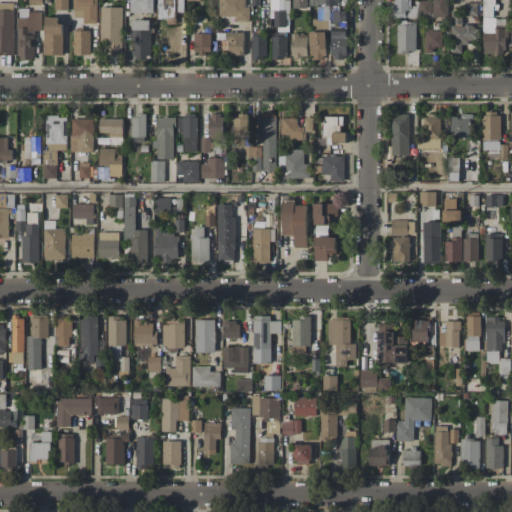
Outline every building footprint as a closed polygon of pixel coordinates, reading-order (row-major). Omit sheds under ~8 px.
[(67,0),(67,9),(54,9),(54,0),(67,0)] [(96,0),(96,23),(82,23),(82,17),(72,17),(72,0),(96,0)] [(153,0),(153,12),(129,12),(129,0),(153,0)] [(175,0),(175,23),(166,23),(166,19),(157,19),(157,0),(175,0)] [(248,21),(234,21),(234,16),(218,16),(218,0),(244,0),(244,7),(248,7),(248,21)] [(288,0),(288,31),(277,31),(277,27),(272,27),(272,18),(269,17),(269,0),(288,0)] [(306,0),(306,8),(291,8),(291,0),(306,0)] [(417,5),(417,17),(404,17),(393,17),(393,0),(409,0),(409,5),(417,5)] [(417,0),(429,0),(429,13),(417,13),(417,0)] [(447,0),(447,16),(431,16),(431,0),(447,0)] [(0,2),(13,2),(13,55),(0,55),(0,2)] [(464,16),(464,2),(476,2),(476,16),(464,16)] [(329,5),(329,31),(325,31),(325,56),(322,56),(322,59),(312,59),(312,55),(308,56),(308,31),(311,31),(311,19),(316,19),(316,5),(329,5)] [(121,6),(121,54),(103,54),(103,44),(100,44),(100,6),(121,6)] [(33,30),(33,55),(31,55),(31,59),(16,59),(16,17),(18,17),(18,8),(27,8),(27,11),(40,11),(40,30),(33,30)] [(346,59),(329,59),(329,20),(331,20),(331,11),(346,11),(346,59)] [(450,24),(450,11),(461,11),(461,24),(450,24)] [(62,54),(43,54),(44,16),(58,16),(57,23),(62,23),(62,54)] [(483,53),(483,37),(482,37),(482,17),(495,17),(495,18),(505,18),(505,28),(507,28),(507,37),(505,37),(505,50),(500,50),(500,53),(483,53)] [(149,19),(149,28),(150,28),(150,58),(131,58),(131,19),(149,19)] [(415,50),(407,50),(407,53),(396,53),(396,24),(405,24),(405,21),(415,21),(415,50)] [(477,40),(467,40),(467,44),(461,44),(461,53),(450,53),(450,26),(463,26),(463,24),(472,24),(472,26),(474,26),(474,28),(477,28),(477,40)] [(441,30),(440,46),(434,46),(434,48),(431,48),(431,52),(424,52),(424,30),(427,30),(427,28),(431,28),(431,30),(441,30)] [(89,54),(73,54),(73,47),(71,47),(71,40),(73,40),(73,30),(89,30),(89,54)] [(242,54),(236,54),(236,55),(227,55),(227,40),(225,40),(225,31),(242,32),(242,54)] [(271,59),(271,36),(273,36),(273,32),(286,32),(286,54),(288,54),(288,63),(279,63),(279,59),(271,59)] [(209,33),(209,51),(205,51),(205,53),(197,53),(197,51),(193,51),(193,33),(209,33)] [(290,56),(290,33),(298,33),(298,37),(306,37),(306,56),(300,56),(300,58),(293,58),(293,56),(290,56)] [(250,59),(250,36),(265,36),(265,55),(262,55),(262,59),(250,59)] [(496,111),(496,115),(499,115),(500,140),(498,140),(498,150),(482,150),(482,140),(481,140),(481,115),(484,115),(484,111),(496,111)] [(260,117),(261,115),(263,114),(265,112),(268,112),(270,112),(272,113),(274,115),(275,117),(275,171),(262,171),(262,141),(260,141),(260,117)] [(145,113),(145,137),(143,137),(143,142),(131,142),(131,137),(130,137),(130,117),(135,117),(135,113),(145,113)] [(195,151),(183,151),(183,137),(182,137),(182,133),(179,133),(179,128),(176,128),(176,117),(184,117),(184,113),(194,113),(194,117),(196,117),(196,136),(195,136),(195,151)] [(207,117),(210,117),(210,113),(222,113),(222,140),(210,140),(210,137),(207,137),(207,117)] [(408,155),(390,155),(390,137),(391,137),(391,114),(407,113),(408,155)] [(246,136),(232,136),(232,117),(237,117),(237,114),(246,114),(246,136)] [(439,116),(439,148),(416,148),(416,138),(423,138),(423,116),(428,116),(428,114),(434,114),(434,116),(439,116)] [(449,116),(460,116),(460,114),(472,114),(472,119),(470,119),(470,145),(447,145),(447,135),(449,135),(449,116)] [(65,150),(47,149),(47,144),(45,144),(45,115),(57,115),(57,117),(66,117),(65,150)] [(342,116),(342,125),(340,125),(340,132),(345,132),(345,142),(331,142),(331,138),(320,138),(320,122),(323,122),(323,116),(342,116)] [(156,141),(156,117),(175,117),(175,127),(173,127),(172,159),(156,158),(156,148),(151,148),(152,141),(156,141)] [(296,117),(296,125),(298,125),(298,127),(302,127),(302,132),(304,132),(304,139),(289,139),(289,134),(280,134),(280,117),(296,117)] [(312,131),(304,131),(304,117),(312,117),(312,131)] [(69,152),(69,135),(71,135),(71,118),(92,118),(92,152),(69,152)] [(122,118),(122,145),(108,145),(108,132),(99,132),(99,118),(122,118)] [(23,158),(23,137),(29,137),(29,136),(40,136),(40,158),(23,158)] [(0,160),(0,137),(6,137),(6,149),(11,149),(11,160),(0,160)] [(209,152),(200,152),(200,138),(209,138),(209,152)] [(224,153),(212,153),(212,143),(224,143),(224,153)] [(498,160),(498,144),(507,144),(507,160),(498,160)] [(251,147),(260,147),(260,171),(251,171),(251,147)] [(114,148),(114,154),(120,155),(120,176),(107,176),(107,179),(96,179),(97,167),(105,167),(105,165),(98,165),(98,148),(114,148)] [(284,177),(284,149),(303,149),(303,163),(308,163),(308,177),(284,177)] [(56,178),(42,178),(42,150),(56,150),(56,178)] [(329,181),(330,174),(320,174),(321,155),(343,155),(343,181),(329,181)] [(459,157),(458,181),(447,181),(447,157),(459,157)] [(223,178),(200,178),(200,164),(206,164),(206,158),(223,158),(223,178)] [(149,160),(163,160),(163,182),(149,182),(149,160)] [(197,182),(182,182),(182,175),(176,175),(176,161),(197,161),(197,182)] [(89,178),(78,178),(78,162),(89,162),(89,178)] [(0,178),(0,165),(14,165),(14,178),(0,178)] [(15,181),(15,168),(30,168),(30,181),(15,181)] [(435,206),(419,206),(419,191),(435,191),(435,206)] [(396,202),(387,202),(387,192),(396,192),(396,202)] [(7,238),(0,238),(0,193),(5,193),(5,194),(13,194),(13,208),(11,208),(11,213),(7,213),(7,238)] [(67,208),(54,208),(54,194),(67,194),(67,208)] [(121,210),(114,210),(114,208),(108,208),(108,195),(121,194),(121,210)] [(469,194),(478,195),(478,206),(469,206),(469,194)] [(485,207),(485,195),(502,195),(502,206),(495,206),(495,207),(485,207)] [(134,229),(146,229),(146,262),(129,262),(129,240),(123,240),(123,197),(134,197),(134,229)] [(170,198),(170,207),(175,207),(175,214),(154,214),(154,198),(170,198)] [(442,221),(442,209),(443,209),(443,198),(455,198),(455,210),(460,210),(460,221),(442,221)] [(306,205),(306,247),(293,247),(293,235),(281,235),(281,201),(294,201),(294,205),(306,205)] [(312,224),(312,203),(337,203),(337,215),(331,215),(331,221),(329,221),(329,225),(312,224)] [(85,225),(85,219),(71,219),(72,204),(92,204),(92,225),(85,225)] [(231,204),(231,217),(234,217),(234,248),(233,248),(233,261),(232,261),(232,264),(223,264),(223,261),(217,261),(216,204),(231,204)] [(37,262),(20,262),(20,235),(25,235),(25,231),(15,231),(15,210),(24,210),(24,224),(37,224),(37,262)] [(214,215),(214,226),(204,226),(204,215),(214,215)] [(183,219),(183,232),(174,232),(174,219),(183,219)] [(64,260),(43,260),(43,220),(54,220),(54,228),(64,228),(64,260)] [(413,221),(413,233),(407,233),(407,235),(391,235),(391,220),(407,220),(407,221),(413,221)] [(439,221),(440,263),(423,264),(422,221),(439,221)] [(461,223),(462,230),(460,230),(461,261),(444,261),(444,241),(451,241),(451,223),(461,223)] [(160,232),(173,232),(173,236),(178,236),(178,243),(177,243),(177,258),(172,258),(172,262),(159,262),(159,257),(154,257),(154,226),(160,226),(160,232)] [(208,238),(208,263),(190,263),(190,241),(189,241),(189,234),(193,234),(193,227),(203,227),(203,238),(208,238)] [(70,235),(81,235),(81,234),(87,234),(87,228),(93,228),(93,258),(70,258),(70,235)] [(252,263),(252,228),(269,228),(269,229),(274,229),(274,242),(269,242),(269,263),(252,263)] [(98,256),(98,232),(118,232),(118,256),(98,256)] [(477,261),(463,261),(463,238),(467,238),(467,233),(477,233),(477,261)] [(484,261),(485,233),(502,234),(501,261),(484,261)] [(314,260),(314,236),(335,236),(335,253),(330,253),(330,255),(326,256),(326,260),(314,260)] [(408,261),(395,261),(395,258),(392,258),(392,237),(408,237),(408,261)] [(24,318),(24,364),(12,364),(12,351),(11,351),(11,314),(19,314),(19,317),(24,318)] [(47,337),(40,337),(40,368),(27,369),(26,336),(31,335),(30,317),(32,317),(32,314),(46,314),(47,337)] [(125,345),(120,345),(120,359),(109,359),(109,345),(107,345),(107,315),(119,315),(119,319),(125,319),(125,345)] [(252,362),(252,318),(253,318),(253,315),(270,315),(270,320),(280,320),(280,332),(270,332),(270,362),(252,362)] [(309,315),(309,345),(304,345),(304,353),(292,353),(292,345),(291,345),(291,319),(299,319),(299,315),(309,315)] [(480,315),(480,335),(478,335),(478,350),(464,350),(464,338),(466,338),(466,315),(480,315)] [(97,354),(93,354),(93,363),(82,363),(82,349),(79,349),(79,318),(84,318),(84,316),(97,316),(97,354)] [(486,361),(485,320),(490,320),(490,316),(499,316),(499,320),(503,320),(503,343),(500,343),(500,350),(498,350),(498,361),(486,361)] [(334,365),(335,344),(327,344),(327,319),(331,319),(336,317),(348,317),(348,320),(349,320),(349,343),(355,343),(355,359),(346,359),(346,365),(334,365)] [(71,318),(71,336),(68,336),(68,345),(54,345),(54,334),(55,334),(55,318),(71,318)] [(133,346),(133,319),(139,319),(139,321),(149,321),(149,323),(152,323),(152,331),(156,331),(156,344),(151,344),(151,346),(133,346)] [(183,348),(176,348),(176,352),(166,352),(166,350),(161,350),(161,324),(167,324),(167,323),(172,323),(172,319),(183,319),(183,348)] [(214,319),(214,351),(195,351),(195,342),(194,342),(194,334),(195,334),(195,319),(214,319)] [(411,341),(411,319),(423,319),(423,321),(428,321),(428,330),(429,330),(429,336),(426,336),(426,341),(411,341)] [(223,338),(223,320),(234,320),(234,321),(235,321),(235,323),(238,323),(238,337),(236,337),(236,338),(234,338),(223,338)] [(438,346),(438,332),(445,332),(445,321),(460,321),(460,329),(458,329),(458,347),(448,347),(448,346),(438,346)] [(406,340),(406,362),(377,362),(377,323),(393,323),(393,336),(403,336),(403,340),(406,340)] [(222,368),(222,346),(246,346),(247,372),(232,372),(232,368),(222,368)] [(145,348),(145,363),(135,362),(135,348),(145,348)] [(319,350),(319,366),(311,366),(311,350),(319,350)] [(66,355),(66,375),(55,375),(55,355),(66,355)] [(165,367),(174,367),(174,355),(189,355),(189,385),(165,385),(165,367)] [(103,367),(94,367),(94,356),(103,356),(103,367)] [(160,356),(160,370),(147,370),(147,356),(160,356)] [(128,357),(128,370),(120,370),(120,357),(128,357)] [(499,357),(509,357),(510,378),(499,378),(499,357)] [(219,386),(192,386),(192,365),(209,366),(209,372),(219,372),(219,386)] [(359,387),(360,369),(376,369),(376,387),(359,387)] [(279,375),(279,389),(263,389),(263,375),(279,375)] [(336,390),(321,390),(322,375),(336,375),(336,390)] [(251,379),(250,391),(235,391),(236,378),(251,379)] [(376,390),(376,378),(389,378),(389,391),(376,390)] [(191,394),(217,394),(217,412),(191,412),(191,394)] [(175,431),(160,431),(160,398),(179,398),(179,395),(188,395),(188,420),(175,420),(175,431)] [(279,433),(265,433),(265,421),(262,420),(262,416),(251,416),(251,395),(259,395),(259,398),(279,398),(279,433)] [(118,413),(103,413),(103,415),(98,415),(98,413),(97,413),(97,397),(118,397),(118,413)] [(315,397),(315,415),(293,415),(293,397),(315,397)] [(412,441),(395,441),(396,420),(403,421),(404,397),(430,397),(430,420),(413,420),(412,441)] [(69,426),(56,426),(56,398),(91,398),(91,414),(69,414),(69,426)] [(490,400),(506,400),(506,423),(505,423),(505,434),(493,434),(493,431),(491,431),(491,422),(490,422),(490,400)] [(320,402),(355,402),(355,414),(320,414),(320,402)] [(146,419),(131,418),(131,404),(146,405),(146,419)] [(229,441),(234,441),(234,428),(230,428),(230,407),(249,407),(248,463),(229,463),(229,441)] [(16,427),(0,427),(0,410),(16,410),(16,427)] [(281,435),(281,414),(287,414),(287,419),(300,419),(300,433),(292,433),(292,435),(281,435)] [(319,439),(319,414),(336,414),(336,436),(324,436),(324,439),(319,439)] [(33,429),(22,429),(22,415),(33,415),(33,429)] [(128,416),(128,429),(115,429),(115,416),(128,416)] [(484,436),(475,436),(475,416),(484,416),(484,436)] [(200,419),(200,432),(189,432),(189,419),(200,419)] [(394,431),(382,431),(382,419),(394,419),(394,431)] [(202,453),(203,422),(219,422),(219,438),(215,438),(214,453),(202,453)] [(433,463),(434,431),(434,425),(446,425),(446,431),(447,431),(447,444),(450,444),(450,451),(451,451),(451,456),(450,456),(450,466),(441,466),(441,463),(433,463)] [(449,442),(449,429),(457,429),(457,442),(449,442)] [(355,431),(355,467),(340,467),(340,440),(345,430),(355,431)] [(29,461),(29,442),(40,442),(40,431),(50,431),(50,450),(47,450),(47,459),(36,459),(36,461),(29,461)] [(123,463),(104,463),(105,437),(107,437),(107,434),(111,434),(111,432),(119,432),(119,434),(121,434),(121,432),(128,432),(128,441),(123,441),(123,463)] [(57,462),(57,433),(73,433),(73,464),(69,464),(69,466),(63,466),(64,462),(57,462)] [(153,436),(153,464),(146,464),(146,468),(136,468),(136,456),(134,456),(134,447),(136,447),(136,437),(153,436)] [(272,464),(265,464),(265,468),(256,468),(256,442),(258,442),(258,437),(273,437),(272,464)] [(478,440),(478,468),(460,468),(460,438),(469,438),(469,440),(478,440)] [(485,468),(485,438),(497,438),(497,445),(502,445),(502,468),(485,468)] [(370,439),(388,439),(388,465),(381,465),(381,467),(375,467),(375,465),(368,465),(368,448),(370,448),(370,439)] [(180,440),(180,463),(178,463),(178,467),(169,467),(169,464),(161,463),(161,440),(180,440)] [(310,444),(310,460),(308,460),(308,464),(296,464),(296,460),(294,460),(294,457),(291,457),(291,448),(294,448),(294,444),(310,444)] [(402,450),(409,450),(409,446),(415,446),(415,450),(420,450),(420,468),(408,468),(408,466),(402,465),(402,450)] [(15,467),(0,467),(0,449),(15,449),(15,467)]
